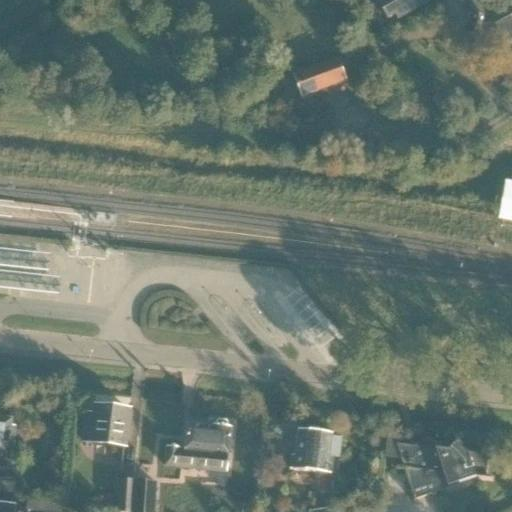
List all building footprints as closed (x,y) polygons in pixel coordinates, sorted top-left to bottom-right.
[(432,0),(381,0),(385,5),(381,7),(388,20),(396,15),(398,20),(432,0)] [(511,8),(500,15),(492,19),(480,0),(457,0),(482,43),(489,39),(499,57),(502,62),(511,56),(511,8)] [(292,76),(301,99),(346,82),(337,59),(292,76)] [(53,274),(56,252),(23,249),(21,267),(0,264),(0,285),(64,293),(66,276),(53,274)] [(130,413),(98,409),(97,417),(88,416),(85,444),(126,449),(130,413)] [(0,455),(13,457),(18,427),(12,426),(12,420),(0,418),(0,455)] [(225,423),(219,422),(214,427),(211,426),(211,428),(189,426),(186,451),(179,451),(179,449),(168,447),(166,466),(227,473),(229,453),(228,453),(231,428),(229,428),(225,423)] [(337,460),(339,439),(331,438),(331,435),(297,431),(293,458),(285,457),(283,470),(330,476),(332,459),(337,460)] [(403,445),(401,445),(402,437),(387,435),(384,456),(401,458),(401,460),(414,499),(434,493),(433,489),(468,477),(484,478),(487,455),(465,452),(453,445),(449,450),(403,445)] [(372,439),(371,451),(379,452),(381,440),(372,439)] [(264,453),(275,454),(276,449),(276,445),(265,444),(264,453)] [(0,481),(17,484),(18,471),(0,468),(0,481)] [(117,511),(133,511),(136,481),(120,481),(117,511)] [(133,511),(154,511),(156,483),(136,482),(133,511)] [(25,511),(34,511),(55,511),(57,505),(26,502),(25,511)] [(15,511),(17,506),(0,503),(0,511),(15,511)]
